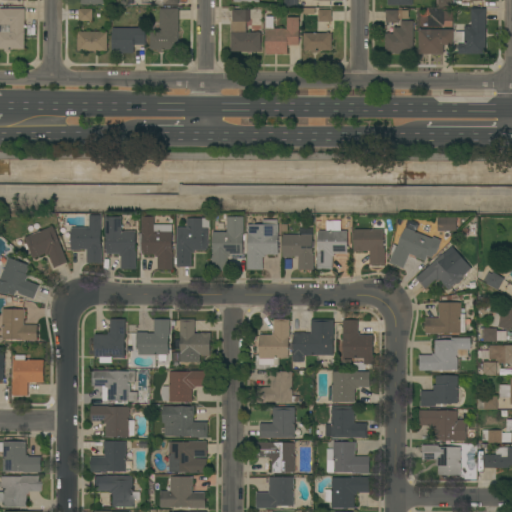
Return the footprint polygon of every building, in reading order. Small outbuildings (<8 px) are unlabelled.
[(482,0),(482,1),(470,1),(470,0),(451,0),(451,8),(438,8),(438,0),(482,0)] [(231,52),(231,33),(232,33),(232,22),(232,10),(234,10),(234,7),(237,7),(237,10),(246,10),(250,10),(250,22),(247,22),(247,32),(256,33),(256,32),(260,32),(260,33),(261,33),(261,52),(231,52)] [(399,10),(399,8),(402,8),(402,10),(410,10),(410,19),(399,19),(399,22),(386,22),(386,10),(399,10)] [(0,9),(25,9),(25,49),(23,49),(23,50),(13,50),(13,49),(10,49),(10,52),(5,52),(5,49),(0,49),(0,32),(1,32),(1,25),(0,25),(0,9)] [(93,9),(92,21),(79,21),(79,9),(93,9)] [(179,33),(178,33),(178,50),(163,50),(163,52),(158,52),(158,50),(150,50),(151,33),(160,33),(160,9),(179,9),(179,33)] [(471,9),(486,9),(486,54),(459,54),(459,43),(455,43),(455,32),(465,32),(465,26),(471,26),(471,9)] [(319,22),(319,10),(332,10),(332,22),(319,22)] [(266,54),(266,17),(274,17),(274,29),(287,29),(287,18),(299,18),(299,45),(288,45),(288,54),(266,54)] [(413,51),(412,51),(412,53),(393,53),(393,51),(386,51),(386,34),(388,34),(388,33),(391,33),(391,34),(394,34),(394,28),(401,28),(401,21),(413,21),(413,51)] [(146,28),(146,45),(134,45),(134,54),(113,54),(113,28),(146,28)] [(419,54),(419,30),(454,30),(454,45),(444,45),(444,54),(419,54)] [(78,51),(78,32),(108,32),(108,51),(78,51)] [(327,34),(327,32),(330,33),(330,34),(332,34),(332,51),(317,51),(317,53),(312,53),(312,51),(304,51),(304,33),(327,34)] [(102,229),(101,229),(101,247),(103,247),(103,263),(87,263),(87,249),(81,249),(81,250),(72,250),(71,228),(90,228),(90,223),(89,223),(89,216),(102,215),(102,229)] [(107,217),(122,217),(122,232),(136,232),(136,251),(137,269),(121,269),(121,256),(120,256),(120,254),(107,254),(107,217)] [(142,217),(155,217),(155,225),(173,225),(173,252),(174,252),(173,270),(158,270),(158,257),(156,257),(156,255),(142,255),(142,217)] [(244,233),(243,233),(244,254),(230,255),(230,257),(228,257),(228,270),(212,270),(212,256),(214,256),(214,232),(228,232),(227,217),(244,217),(244,233)] [(177,265),(175,265),(175,258),(177,258),(177,227),(187,227),(187,218),(206,218),(210,221),(210,228),(208,228),(208,251),(194,251),(194,253),(192,253),(192,267),(177,267),(177,265)] [(457,218),(457,231),(438,231),(438,218),(457,218)] [(247,252),(249,252),(249,225),(263,225),(263,220),(278,220),(279,255),(265,255),(265,257),(263,257),(263,270),(248,270),(247,252)] [(377,229),(377,225),(382,225),(382,229),(384,229),(384,248),(385,248),(385,265),(370,265),(370,251),(363,251),(363,252),(354,252),(354,244),(354,229),(377,229)] [(53,226),(68,262),(55,268),(49,255),(44,255),(33,259),(25,238),(53,226)] [(406,228),(432,239),(433,237),(441,240),(435,255),(434,254),(432,258),(427,256),(425,261),(415,257),(415,256),(410,254),(403,269),(389,263),(393,253),(391,252),(393,244),(398,246),(406,228)] [(317,251),(318,251),(319,230),(348,231),(347,254),(335,254),(334,256),(333,256),(333,270),(317,269),(317,251)] [(313,235),(313,254),(314,254),(314,270),(298,270),(298,256),(292,256),(292,257),(283,257),(283,235),(313,235)] [(452,246),(472,268),(464,275),(464,276),(462,278),(464,279),(457,286),(455,284),(448,290),(439,280),(437,282),(436,281),(426,290),(416,278),(452,246)] [(0,278),(9,257),(30,265),(26,274),(28,275),(26,281),(39,286),(34,299),(18,293),(19,291),(16,290),(14,296),(0,292),(0,281),(1,281),(9,282),(7,280),(0,278)] [(285,271),(285,259),(293,259),(293,271),(285,271)] [(505,279),(498,291),(483,282),(488,272),(492,274),(493,272),(505,279)] [(461,303),(461,314),(466,314),(466,333),(442,333),(442,334),(426,334),(426,318),(439,318),(439,313),(438,313),(438,303),(461,303)] [(511,330),(498,327),(498,326),(493,325),(497,309),(502,310),(503,305),(511,306),(511,330)] [(3,309),(25,310),(25,319),(24,319),(24,325),(38,325),(38,341),(22,341),(22,340),(2,340),(3,309)] [(126,337),(125,337),(125,357),(95,357),(95,335),(108,335),(108,332),(110,332),(110,319),(126,319),(126,337)] [(137,332),(148,332),(148,333),(154,333),(154,319),(170,319),(170,336),(169,336),(169,355),(168,355),(168,360),(157,360),(157,355),(139,355),(139,347),(137,347),(137,332)] [(180,319),(195,319),(195,334),(202,334),(202,333),(211,333),(211,338),(210,338),(210,355),(197,355),(197,356),(200,356),(200,361),(197,361),(197,363),(181,362),(181,354),(181,336),(180,336),(180,319)] [(290,320),(290,337),(289,337),(289,350),(292,350),(292,357),(289,357),(289,358),(279,358),(279,365),(260,365),(260,335),(272,335),(272,333),(274,333),(274,320),(290,320)] [(334,355),(304,355),(304,362),(293,362),(293,354),(294,354),(294,332),(305,333),(305,334),(311,334),(311,320),(334,320),(334,355)] [(343,338),(343,320),(359,320),(359,333),(360,333),(360,335),(373,335),(373,358),(374,358),(374,364),(354,364),(355,359),(343,359),(343,338)] [(484,328),(497,328),(497,331),(506,331),(507,342),(484,342),(484,328)] [(420,355),(432,355),(432,354),(435,354),(435,340),(451,340),(451,338),(471,338),(471,350),(458,350),(458,370),(437,370),(437,371),(420,371),(420,355)] [(511,345),(511,364),(498,364),(498,361),(497,361),(497,360),(489,360),(489,345),(511,345)] [(28,383),(28,395),(13,396),(13,394),(11,394),(11,391),(13,391),(13,379),(14,379),(14,360),(16,360),(16,355),(26,355),(26,360),(44,360),(44,382),(28,383)] [(497,362),(497,376),(483,376),(483,362),(497,362)] [(92,371),(109,371),(109,372),(129,372),(129,371),(136,371),(136,383),(131,383),(131,392),(138,392),(138,402),(129,402),(129,401),(118,401),(118,403),(115,403),(115,401),(108,401),(108,388),(105,388),(105,386),(92,386),(92,371)] [(170,386),(170,372),(191,372),(191,371),(208,371),(208,376),(210,376),(210,387),(195,387),(195,389),(192,389),(193,402),(169,402),(169,401),(163,401),(162,397),(161,394),(161,391),(162,389),(163,386),(170,386)] [(293,396),(300,396),(300,402),(260,402),(260,388),(271,388),(271,381),(270,381),(270,371),(293,371),(293,396)] [(354,372),(370,372),(370,387),(357,387),(357,389),(355,389),(355,403),(332,402),(332,401),(328,401),(329,387),(332,387),(332,372),(354,372)] [(458,404),(441,404),(436,404),(436,407),(421,407),(421,391),(434,391),(434,385),(436,385),(436,376),(458,376),(458,404)] [(511,404),(510,404),(510,398),(499,398),(499,385),(510,385),(511,378),(511,404)] [(497,410),(477,410),(477,397),(485,397),(485,396),(497,396),(497,410)] [(106,423),(104,423),(104,422),(91,422),(91,406),(108,406),(108,407),(130,407),(129,420),(135,421),(135,437),(106,437),(106,423)] [(191,438),(191,436),(165,436),(165,423),(163,423),(163,406),(173,406),(173,407),(193,407),(194,406),(195,416),(194,416),(194,422),(208,422),(208,438),(191,438)] [(260,438),(260,423),(273,423),(273,407),(295,407),(295,438),(260,438)] [(332,438),(332,436),(325,436),(325,424),(332,424),(332,407),(354,407),(354,423),(367,423),(367,438),(332,438)] [(466,441),(455,441),(455,440),(436,440),(436,429),(433,429),(433,426),(419,426),(419,410),(436,410),(436,411),(457,411),(457,420),(467,420),(466,441)] [(502,430),(502,433),(511,433),(511,443),(502,443),(502,444),(489,444),(489,441),(482,441),(482,430),(502,430)] [(126,471),(107,471),(107,472),(91,472),(91,457),(104,457),(104,441),(126,441),(126,471)] [(169,442),(191,442),(191,441),(207,441),(207,457),(195,457),(195,459),(207,459),(207,460),(209,460),(209,468),(207,468),(207,473),(190,473),(169,473),(169,442)] [(23,472),(4,472),(4,442),(27,442),(27,455),(29,455),(29,457),(42,457),(42,472),(23,472)] [(295,473),(272,473),(272,459),(270,459),(270,458),(256,458),(257,442),(273,442),(273,443),(295,443),(295,473)] [(353,473),(327,472),(327,460),(333,460),(333,442),(356,442),(356,451),(355,451),(355,457),(370,457),(370,474),(353,473)] [(422,445),(439,445),(439,447),(461,447),(461,456),(467,456),(467,465),(461,465),(461,475),(438,475),(438,466),(436,466),(436,460),(422,460),(422,445)] [(511,466),(509,466),(509,468),(485,468),(485,454),(496,455),(496,448),(508,448),(508,449),(511,449),(511,466)] [(22,477),(22,476),(40,476),(40,491),(27,491),(27,493),(24,493),(24,507),(2,507),(2,502),(0,502),(0,493),(2,493),(2,477),(22,477)] [(133,476),(133,507),(110,507),(110,493),(108,493),(108,491),(94,491),(94,476),(133,476)] [(171,491),(171,477),(193,477),(193,486),(192,486),(192,493),(206,493),(206,508),(190,508),(190,507),(161,507),(161,491),(171,491)] [(294,477),(294,506),(288,506),(288,508),(282,507),(282,506),(277,506),(277,509),(257,509),(257,493),(269,493),(269,477),(294,477)] [(332,503),(325,503),(325,490),(332,490),(332,478),(354,478),(354,477),(370,477),(370,493),(357,493),(357,495),(355,495),(355,508),(332,508),(332,503)]
